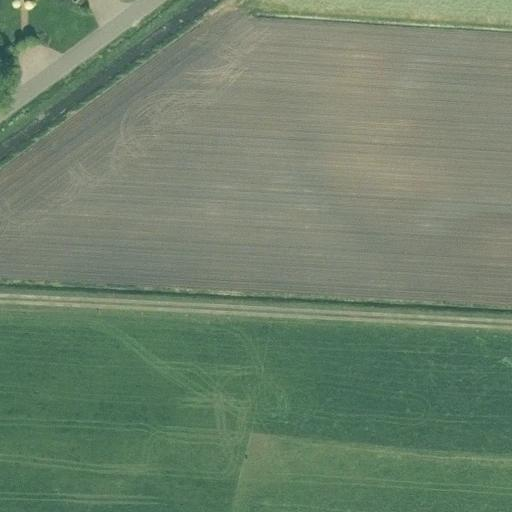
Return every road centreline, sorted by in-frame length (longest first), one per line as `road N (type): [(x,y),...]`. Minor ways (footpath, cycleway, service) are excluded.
road 1 (track): [(0,298),(511,324)]
road 2 (unclassified): [(0,108),(148,0)]
